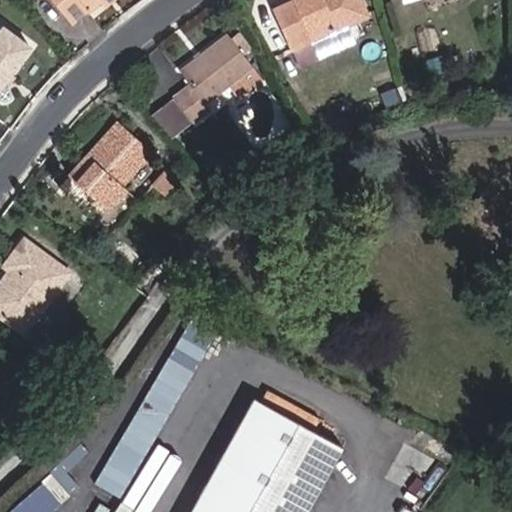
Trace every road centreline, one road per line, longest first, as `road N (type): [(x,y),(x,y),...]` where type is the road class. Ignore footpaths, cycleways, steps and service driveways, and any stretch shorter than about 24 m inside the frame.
road 1 (unknown): [(168,511),(217,428),(237,410),(262,404),(328,411),(376,435),(402,471),(390,511)]
road 2 (residential): [(177,0),(82,76),(0,175)]
